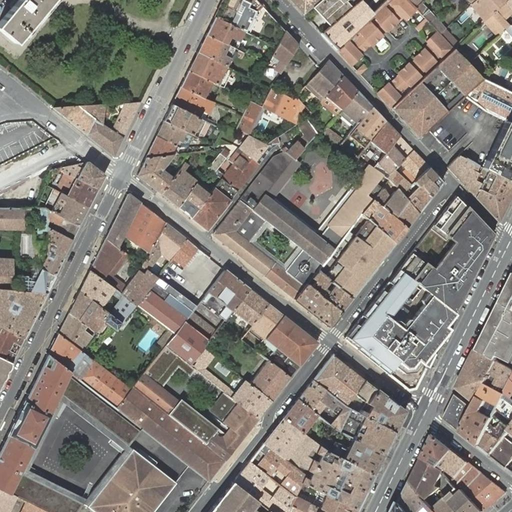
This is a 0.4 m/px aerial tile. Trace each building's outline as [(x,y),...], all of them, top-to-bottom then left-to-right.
[(17,0),(0,21),(0,30),(15,43),(50,0),(17,0)] [(257,9),(261,5),(256,0),(222,0),(214,17),(242,31),(244,31),(254,11),(257,9)] [(289,0),(304,15),(312,7),(314,6),(320,0),(289,0)] [(320,0),(314,6),(331,24),(351,7),(345,0),(342,3),(339,0),(320,0)] [(321,33),(337,50),(347,41),(358,30),(368,21),(373,16),(383,6),(388,1),(389,0),(382,0),(372,9),(363,0),(359,0),(351,7),(331,24),(330,26),(321,33)] [(347,41),(337,50),(351,65),(361,56),(360,55),(371,45),(372,45),(382,35),(386,31),(387,31),(397,22),(398,22),(403,17),(405,19),(416,10),(414,8),(406,0),(389,0),(388,1),(392,5),(386,10),(383,6),(373,16),(376,20),(371,24),(368,21),(358,30),(361,34),(350,44),(347,41)] [(475,0),(472,4),(470,5),(483,21),(485,19),(505,0),(475,0)] [(511,22),(511,0),(505,0),(485,19),(499,35),(505,28),(509,25),(511,22)] [(434,18),(420,3),(414,8),(416,10),(419,13),(424,18),(428,23),(434,18)] [(242,31),(214,17),(206,34),(225,44),(227,44),(234,48),(236,45),(237,41),(237,40),(239,38),(242,31)] [(428,23),(424,18),(414,28),(418,32),(428,23)] [(445,29),(434,18),(428,23),(437,31),(439,34),(445,29)] [(497,36),(499,35),(485,19),(483,21),(482,22),(496,37),(497,36)] [(298,45),(284,30),(276,46),(272,55),(280,60),(277,64),(274,69),(280,73),(286,64),(298,45)] [(387,83),(377,93),(383,99),(391,108),(397,102),(401,98),(398,94),(408,85),(411,89),(419,81),(422,79),(419,75),(424,70),(427,74),(436,66),(438,64),(434,61),(439,56),(442,60),(454,49),(453,49),(439,34),(437,31),(426,42),(428,44),(423,48),(424,49),(413,59),(414,60),(409,64),(408,64),(398,74),(388,84),(387,83)] [(237,49),(234,48),(227,44),(225,44),(206,34),(197,52),(225,66),(228,67),(235,52),(237,49)] [(438,64),(436,66),(463,96),(481,79),(454,49),(442,60),(438,64)] [(230,78),(234,70),(228,67),(225,66),(197,52),(187,70),(210,81),(219,86),(225,89),(229,81),(230,78)] [(327,60),(320,68),(307,82),(304,86),(307,88),(310,85),(320,94),(317,98),(320,101),(321,100),(323,97),(325,96),(342,76),(327,60)] [(363,65),(357,71),(357,72),(359,74),(366,68),(363,65)] [(187,70),(180,87),(202,98),(209,83),(210,81),(187,70)] [(489,75),(487,74),(481,79),(488,82),(490,79),(489,75)] [(357,91),(342,76),(325,96),(323,97),(321,100),(329,106),(332,102),(334,104),(332,107),(336,111),(333,115),(336,117),(340,113),(342,110),(357,91)] [(488,82),(481,79),(463,96),(484,110),(504,120),(511,123),(511,93),(506,91),(488,82)] [(400,118),(418,137),(427,129),(436,121),(447,111),(419,81),(411,89),(401,98),(397,102),(391,108),(400,118)] [(310,85),(307,88),(317,98),(320,94),(310,85)] [(180,87),(171,104),(197,117),(203,120),(204,117),(207,112),(212,102),(202,98),(180,87)] [(243,114),(236,129),(251,136),(264,109),(294,124),(303,105),(295,96),(292,99),(270,88),(261,106),(249,101),(243,114)] [(371,106),(357,91),(342,110),(357,123),(371,106)] [(237,111),(242,113),(248,101),(244,99),(237,111)] [(131,120),(140,102),(125,103),(120,114),(113,110),(112,113),(110,119),(116,122),(112,131),(111,131),(122,138),(131,120)] [(102,125),(105,104),(77,106),(55,107),(53,107),(53,108),(69,122),(86,135),(93,119),(102,125)] [(171,104),(163,121),(185,132),(192,135),(196,137),(198,133),(204,121),(203,120),(197,117),(171,104)] [(385,121),(371,106),(357,123),(355,126),(343,140),(339,144),(357,157),(370,141),(385,121)] [(357,123),(342,110),(340,113),(355,126),(357,123)] [(325,129),(310,114),(308,116),(306,118),(314,129),(317,134),(320,130),(322,132),(325,129)] [(314,129),(306,118),(296,124),(303,134),(301,135),(308,143),(317,134),(314,129)] [(113,157),(122,138),(111,131),(112,131),(105,126),(104,126),(102,125),(93,119),(86,135),(112,156),(113,157)] [(511,123),(504,120),(503,122),(502,124),(481,167),(488,170),(511,182),(511,123)] [(163,121),(155,135),(173,145),(178,147),(187,147),(192,135),(185,132),(163,121)] [(398,135),(385,121),(370,141),(374,144),(376,146),(380,150),(382,152),(385,153),(392,144),(398,135)] [(326,128),(325,129),(322,132),(339,144),(343,140),(326,128)] [(278,143),(272,143),(266,144),(251,136),(236,129),(235,129),(230,141),(234,144),(237,139),(242,142),(237,147),(259,163),(270,149),(278,143)] [(282,133),(276,137),(266,144),(272,143),(278,143),(287,140),(282,133)] [(155,135),(145,157),(174,154),(178,147),(173,145),(155,135)] [(303,149),(308,143),(301,135),(296,140),(287,149),(284,146),(280,149),(282,152),(282,153),(284,152),(293,159),(303,149)] [(392,144),(385,153),(377,162),(389,173),(393,169),(399,163),(404,158),(392,144)] [(248,176),(259,163),(237,147),(231,154),(235,157),(231,162),(248,176)] [(221,178),(237,191),(248,176),(231,162),(235,157),(231,154),(227,160),(231,162),(222,173),(219,171),(219,170),(217,169),(228,155),(222,150),(207,168),(219,177),(221,178)] [(428,167),(412,150),(404,158),(399,163),(407,172),(402,177),(393,169),(389,173),(385,177),(388,178),(389,179),(396,188),(401,193),(403,190),(407,187),(409,185),(413,181),(428,167)] [(136,175),(159,193),(172,177),(162,169),(173,155),(180,161),(178,164),(181,166),(184,162),(189,152),(174,154),(145,157),(136,175)] [(273,157),(252,184),(263,193),(271,199),(299,164),(293,159),(284,152),(282,153),(273,157)] [(446,167),(474,197),(481,183),(474,180),(481,166),(464,158),(458,155),(455,158),(446,167)] [(87,161),(84,162),(79,170),(74,168),(77,163),(65,166),(62,172),(70,176),(75,178),(97,188),(104,175),(87,161)] [(159,193),(177,207),(195,183),(196,182),(183,171),(187,165),(184,162),(181,166),(172,177),(159,193)] [(324,222),(315,234),(271,199),(263,193),(252,184),(212,234),(293,299),(304,286),(306,283),(311,278),(317,270),(319,268),(321,265),(334,249),(341,239),(343,237),(357,218),(360,214),(372,200),(372,199),(367,194),(382,174),(372,168),(370,165),(369,165),(353,185),(357,188),(328,225),(324,222)] [(488,170),(481,167),(481,166),(474,180),(481,183),(488,170)] [(441,181),(428,167),(413,181),(417,186),(419,184),(430,197),(431,196),(442,182),(441,181)] [(213,178),(218,182),(221,178),(219,177),(207,168),(204,172),(213,179),(213,178)] [(507,203),(511,193),(511,182),(488,170),(481,183),(474,197),(497,222),(498,221),(507,203)] [(88,206),(97,188),(75,178),(66,195),(88,206)] [(208,194),(190,217),(206,230),(230,200),(237,191),(221,178),(218,182),(214,187),(211,190),(208,194)] [(417,186),(413,181),(409,185),(407,187),(411,191),(407,195),(403,190),(401,193),(405,198),(418,213),(430,197),(419,184),(417,186)] [(177,207),(190,217),(208,194),(211,190),(209,188),(205,192),(195,183),(177,207)] [(60,192),(45,185),(36,208),(37,208),(43,207),(47,209),(50,211),(64,218),(63,219),(78,226),(88,206),(66,195),(62,193),(60,192)] [(353,185),(324,222),(328,225),(357,188),(353,185)] [(382,187),(372,199),(372,200),(381,207),(406,227),(418,213),(405,198),(401,193),(396,188),(389,197),(382,187)] [(411,191),(407,187),(403,190),(407,195),(411,191)] [(116,216),(105,238),(117,247),(123,236),(139,202),(128,193),(127,194),(116,216)] [(455,195),(398,268),(414,281),(421,286),(427,291),(430,293),(434,296),(453,312),(492,235),(489,232),(455,195)] [(395,242),(406,227),(381,207),(372,200),(360,214),(366,219),(389,238),(395,242)] [(139,202),(123,236),(149,254),(151,252),(165,222),(140,202),(139,202)] [(22,208),(0,207),(0,227),(22,228),(22,208)] [(43,207),(37,208),(36,228),(47,228),(47,227),(47,209),(43,207)] [(72,240),(78,226),(63,219),(64,218),(50,211),(47,209),(47,227),(72,240)] [(373,270),(395,242),(389,238),(366,219),(360,214),(357,218),(343,237),(341,239),(334,249),(321,265),(319,268),(317,270),(330,281),(331,281),(332,283),(334,284),(348,295),(351,298),(373,270)] [(148,257),(142,265),(146,269),(147,269),(160,253),(170,260),(172,257),(186,239),(165,222),(151,252),(149,254),(148,257)] [(63,257),(72,240),(47,227),(47,228),(46,250),(63,257)] [(406,243),(413,248),(422,237),(416,232),(406,243)] [(105,238),(89,270),(112,288),(120,293),(135,305),(153,282),(157,277),(147,269),(146,269),(142,265),(141,266),(138,270),(125,286),(112,276),(127,255),(118,248),(117,247),(105,238)] [(196,247),(186,239),(172,257),(177,261),(182,265),(190,256),(196,247)] [(45,292),(54,275),(63,257),(46,250),(46,254),(40,268),(33,280),(26,280),(25,291),(45,292)] [(0,257),(0,288),(10,289),(11,258),(0,257)] [(414,281),(398,268),(388,281),(373,301),(343,339),(360,352),(371,361),(410,391),(415,390),(426,366),(419,361),(428,350),(425,348),(439,330),(453,312),(434,296),(430,293),(423,303),(413,314),(405,307),(411,299),(421,286),(414,281)] [(89,270),(78,291),(98,306),(112,288),(89,270)] [(248,288),(225,270),(211,287),(208,291),(207,291),(201,299),(225,318),(231,310),(248,288)] [(341,311),(351,298),(348,295),(334,284),(329,290),(328,291),(324,288),(330,281),(317,270),(311,278),(306,283),(310,286),(324,297),(341,311)] [(511,281),(478,351),(498,362),(500,357),(511,362),(511,281)] [(153,282),(135,305),(168,329),(174,333),(165,345),(176,354),(179,357),(188,364),(192,359),(202,347),(208,339),(184,321),(191,311),(192,311),(196,306),(167,284),(163,289),(153,282)] [(310,286),(306,283),(304,286),(293,299),(311,313),(324,297),(310,286)] [(0,325),(23,337),(34,315),(45,292),(25,291),(10,289),(0,288),(0,325)] [(268,303),(248,288),(231,310),(251,325),(268,303)] [(78,291),(68,312),(86,326),(94,332),(97,334),(106,322),(116,329),(121,323),(98,306),(78,291)] [(421,301),(423,303),(430,293),(427,291),(420,299),(421,301)] [(329,326),(341,311),(324,297),(311,313),(327,326),(329,326)] [(281,314),(268,303),(251,325),(247,330),(240,339),(254,349),(261,341),(281,314)] [(215,330),(191,311),(184,321),(208,339),(209,337),(213,332),(215,330)] [(68,312),(57,333),(79,350),(82,352),(97,334),(94,332),(86,326),(68,312)] [(419,361),(426,366),(429,361),(442,334),(453,312),(439,330),(425,348),(428,350),(419,361)] [(267,360),(289,377),(317,342),(281,314),(261,341),(254,349),(267,360)] [(0,356),(11,362),(23,337),(0,325),(0,356)] [(156,344),(161,349),(165,345),(174,333),(168,329),(156,344)] [(77,378),(115,408),(130,389),(92,360),(82,352),(79,350),(57,333),(47,354),(69,372),(77,378)] [(165,345),(132,387),(205,444),(213,433),(215,431),(154,382),(176,354),(165,345)] [(202,347),(192,359),(196,363),(203,368),(212,355),(202,347)] [(478,351),(477,350),(468,369),(458,388),(476,403),(486,384),(497,362),(498,362),(478,351)] [(29,503),(47,511),(78,511),(83,506),(20,473),(32,447),(49,413),(59,394),(127,447),(142,429),(69,372),(47,354),(24,401),(23,400),(6,434),(7,435),(0,448),(0,488),(10,494),(13,495),(18,498),(29,503)] [(323,390),(328,394),(349,368),(331,354),(311,380),(323,390)] [(0,383),(11,362),(0,356),(0,383)] [(188,364),(179,357),(176,362),(188,371),(191,366),(188,364)] [(248,383),(271,401),(289,377),(267,360),(248,383)] [(511,381),(511,369),(497,362),(486,384),(476,403),(473,408),(461,432),(479,446),(493,418),(499,407),(506,394),(511,381)] [(196,363),(193,368),(223,391),(230,397),(233,393),(202,368),(203,368),(196,363)] [(354,393),(364,380),(349,368),(328,394),(344,406),(354,393)] [(236,402),(257,419),(271,401),(248,383),(243,380),(240,377),(238,380),(241,383),(233,393),(230,397),(236,402)] [(345,416),(349,409),(344,406),(328,394),(323,390),(311,380),(296,399),(309,409),(317,415),(328,423),(333,428),(338,430),(345,416)] [(344,406),(349,409),(357,413),(362,416),(364,416),(394,432),(403,412),(403,410),(376,389),(364,380),(354,393),(344,406)] [(511,381),(506,394),(499,407),(493,418),(479,446),(490,455),(504,436),(510,429),(511,426),(511,381)] [(115,408),(118,409),(142,429),(208,481),(225,460),(211,449),(205,444),(132,387),(130,389),(115,408)] [(221,421),(236,402),(230,397),(223,391),(208,410),(221,421)] [(443,418),(461,432),(473,408),(455,393),(443,418)] [(20,473),(83,506),(88,508),(133,451),(127,447),(59,394),(20,473)] [(296,399),(282,417),(303,433),(317,415),(309,409),(296,399)] [(242,438),(257,419),(236,402),(221,421),(242,438)] [(383,453),(394,432),(364,416),(362,416),(357,413),(349,409),(345,416),(338,430),(352,437),(383,453)] [(269,434),(262,442),(285,460),(303,475),(306,469),(311,459),(315,452),(318,445),(314,442),(304,434),(303,433),(282,417),(275,426),(269,434)] [(211,449),(225,460),(231,452),(233,449),(223,441),(222,436),(217,437),(213,433),(205,444),(211,449)] [(439,466),(452,449),(435,436),(434,436),(423,457),(439,466)] [(511,442),(504,436),(490,455),(506,467),(511,459),(511,442)] [(378,464),(383,453),(352,437),(341,458),(373,474),(378,464)] [(302,511),(289,505),(294,495),(296,489),(300,482),(303,476),(303,475),(285,460),(262,442),(231,482),(255,501),(267,510),(269,511),(302,511)] [(325,494),(355,509),(364,492),(373,474),(341,458),(325,450),(318,445),(315,452),(311,459),(306,469),(303,475),(303,476),(300,482),(310,487),(325,494)] [(336,455),(341,458),(345,449),(340,447),(336,455)] [(456,477),(468,462),(452,449),(439,466),(445,470),(446,469),(456,477)] [(133,451),(88,508),(93,511),(152,511),(174,483),(133,451)] [(423,457),(411,483),(424,498),(426,500),(440,489),(437,488),(444,473),(445,470),(439,466),(423,457)] [(463,490),(482,511),(483,511),(506,492),(482,473),(468,462),(456,477),(452,483),(457,489),(460,486),(463,490)] [(269,511),(267,510),(265,511),(256,511),(250,507),(255,501),(231,482),(208,511),(269,511)] [(310,487),(300,482),(296,489),(306,494),(310,487)] [(436,511),(434,509),(426,500),(424,498),(411,483),(401,503),(408,511),(436,511)] [(457,495),(463,490),(460,486),(457,489),(454,492),(457,495)] [(0,488),(0,511),(47,511),(29,503),(18,498),(13,495),(10,494),(0,488)] [(457,511),(482,511),(463,490),(457,495),(454,492),(448,497),(446,499),(457,511)] [(302,511),(353,511),(355,509),(325,494),(319,508),(294,495),(289,505),(302,511)] [(436,511),(457,511),(446,499),(434,509),(436,511)] [(408,511),(401,503),(396,511),(408,511)]
